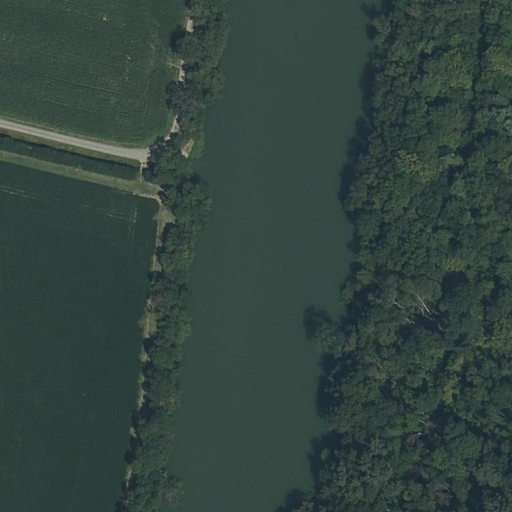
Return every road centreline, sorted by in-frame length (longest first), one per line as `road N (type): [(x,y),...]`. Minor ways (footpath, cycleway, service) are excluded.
road 1 (track): [(0,154),(156,190),(171,208),(130,511)]
road 2 (track): [(0,124),(121,154),(159,152),(174,136),(201,0)]
